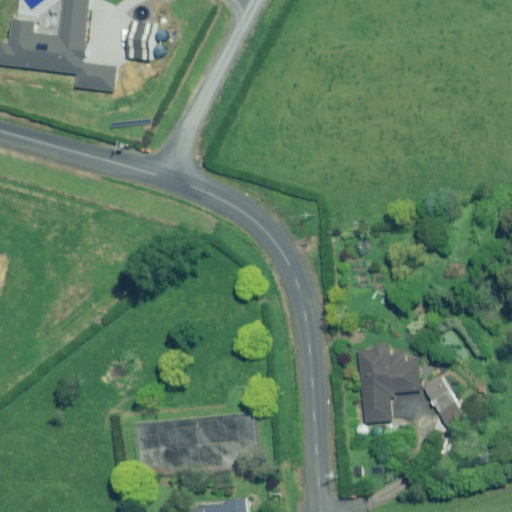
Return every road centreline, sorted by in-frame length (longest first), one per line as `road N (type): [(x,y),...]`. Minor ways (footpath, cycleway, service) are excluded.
road 1 (unclassified): [(164,178),(229,202),(283,252),(304,312),(323,511)]
road 2 (unclassified): [(164,178),(257,0)]
road 3 (unclassified): [(0,132),(164,178)]
